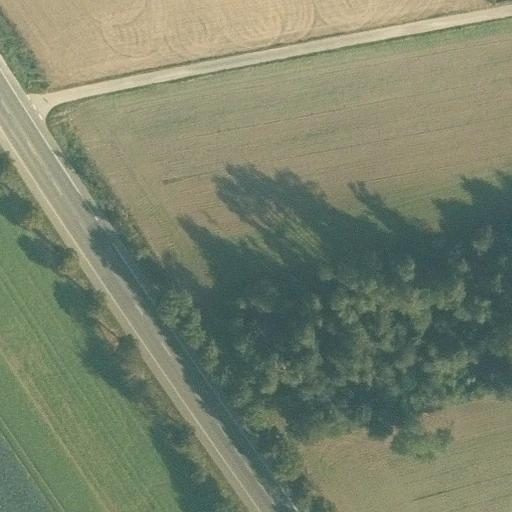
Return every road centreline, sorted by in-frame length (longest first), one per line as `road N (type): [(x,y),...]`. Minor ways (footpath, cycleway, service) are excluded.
road 1 (residential): [(2,107),(511,13)]
road 2 (primary): [(2,107),(277,511)]
